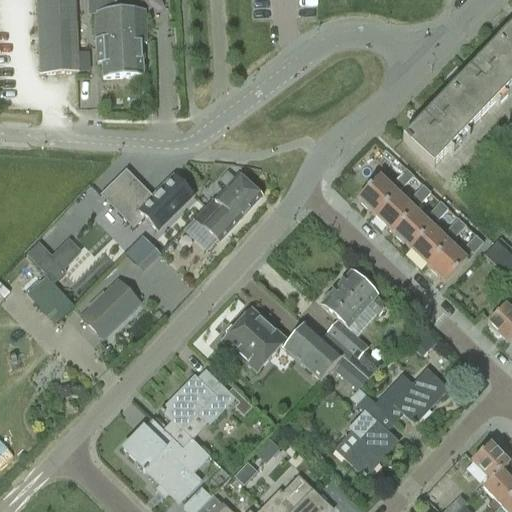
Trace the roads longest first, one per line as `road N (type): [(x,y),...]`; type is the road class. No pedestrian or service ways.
road 1 (tertiary): [(427,58),(355,38),(329,44),(187,143),(0,133)]
road 2 (residential): [(62,452),(305,191)]
road 3 (residential): [(504,384),(305,191)]
road 4 (residential): [(305,191),(321,156),(427,58)]
road 5 (residential): [(389,511),(504,384)]
